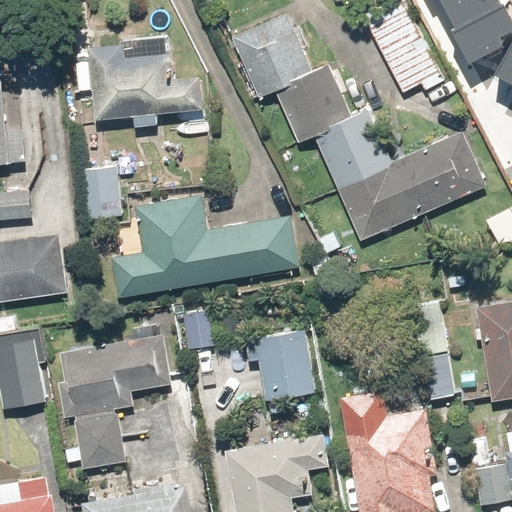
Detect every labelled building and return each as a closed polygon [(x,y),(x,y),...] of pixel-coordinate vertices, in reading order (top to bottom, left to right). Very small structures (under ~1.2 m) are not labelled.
[(410,0),(392,0),(362,16),(402,92),(421,82),(425,89),(450,75),(410,0)] [(444,0),(457,25),(508,0),(444,0)] [(287,11),(230,37),(258,98),(273,91),(296,143),(312,136),(358,239),(484,182),(460,131),(391,162),(368,110),(351,117),(341,94),(349,90),(340,68),(330,72),(328,65),(313,72),(303,49),(310,46),(302,27),(295,29),(287,11)] [(122,42),(87,45),(92,120),(132,117),(133,128),(158,126),(157,112),(199,109),(196,76),(167,78),(166,56),(124,59),(122,42)] [(0,220),(30,218),(28,189),(0,191),(0,162),(26,161),(24,131),(7,132),(2,69),(0,68),(0,220)] [(122,215),(115,166),(75,171),(81,220),(122,215)] [(109,256),(115,295),(296,265),(287,213),(205,227),(200,193),(135,204),(143,251),(109,256)] [(511,209),(510,206),(485,220),(501,250),(511,244),(511,209)] [(56,232),(0,240),(0,302),(65,294),(56,232)] [(464,268),(444,270),(450,306),(469,303),(464,268)] [(511,300),(475,307),(490,400),(511,396),(511,300)] [(441,302),(413,307),(429,398),(456,393),(441,302)] [(210,309),(181,312),(186,351),(214,348),(210,309)] [(312,392),(303,326),(244,334),(247,361),(258,359),(263,398),(312,392)] [(31,331),(0,337),(0,401),(1,408),(46,398),(31,331)] [(64,416),(72,414),(81,466),(124,459),(116,410),(132,408),(129,390),(171,383),(162,333),(60,350),(68,397),(61,398),(64,416)] [(421,382),(338,395),(356,511),(431,511),(426,473),(435,471),(421,382)] [(511,430),(506,432),(510,449),(503,451),(506,463),(476,469),(484,502),(510,496),(511,504),(511,430)] [(324,437),(226,451),(234,511),(293,511),(291,489),(310,487),(307,468),(328,465),(324,437)] [(0,511),(47,511),(43,479),(10,484),(11,488),(0,489),(0,511)] [(183,511),(178,483),(72,501),(73,511),(183,511)]
